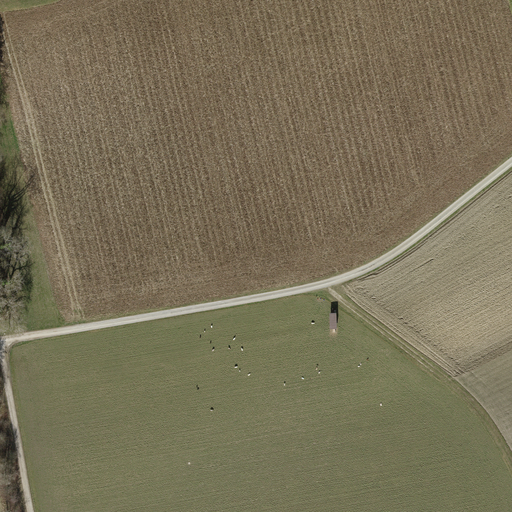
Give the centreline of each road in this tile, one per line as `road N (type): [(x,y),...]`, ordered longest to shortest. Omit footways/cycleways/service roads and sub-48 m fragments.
road 1 (track): [(1,340),(354,274),(400,249),(511,162)]
road 2 (track): [(511,464),(496,431),(457,387),(323,284)]
road 3 (track): [(1,340),(32,511)]
